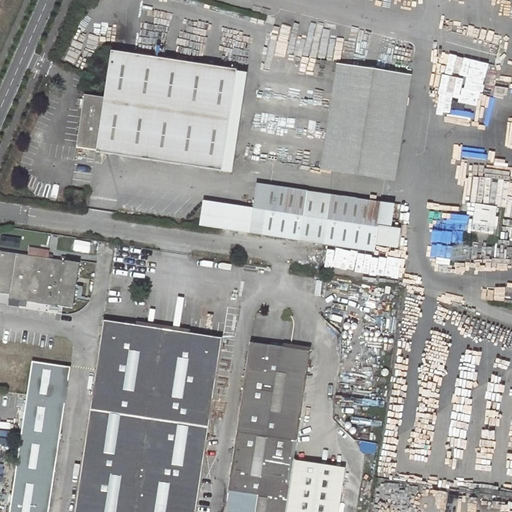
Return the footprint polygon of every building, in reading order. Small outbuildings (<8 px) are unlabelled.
[(473,30),(470,56),(484,57),(486,42),(499,44),(500,33),(473,30)] [(84,95),(75,147),(96,150),(95,152),(221,171),(236,72),(236,71),(110,51),(103,98),(84,95)] [(385,178),(401,74),(347,66),(331,170),(385,178)] [(231,173),(246,74),(236,72),(221,171),(221,172),(231,173)] [(476,182),(476,202),(486,202),(486,204),(503,204),(503,182),(476,182)] [(253,209),(249,233),(262,235),(269,186),(257,184),(253,209)] [(269,186),(262,235),(299,241),(307,191),(269,186)] [(74,190),(72,201),(81,203),(82,192),(74,190)] [(307,191),(299,241),(323,244),(331,195),(307,191)] [(331,195),(323,244),(374,252),(375,245),(378,226),(379,223),(381,203),(331,195)] [(249,233),(253,209),(204,201),(200,226),(249,233)] [(379,223),(392,221),(395,204),(381,203),(379,223)] [(471,203),(464,231),(491,237),(497,209),(471,203)] [(397,248),(400,230),(378,226),(375,245),(397,248)] [(19,300),(19,306),(24,306),(25,301),(72,308),(79,263),(0,251),(0,292),(9,294),(9,299),(19,300)] [(199,281),(196,302),(226,306),(230,286),(199,281)] [(195,511),(222,338),(103,321),(75,511),(195,511)] [(250,343),(224,511),(285,511),(293,461),(310,352),(250,343)] [(48,511),(70,368),(31,362),(9,511),(48,511)] [(285,511),(338,511),(344,469),(293,461),(285,511)] [(483,511),(511,511),(511,491),(483,492),(483,511)]
